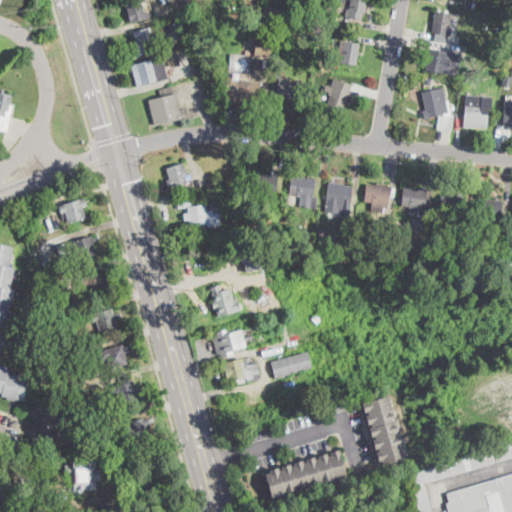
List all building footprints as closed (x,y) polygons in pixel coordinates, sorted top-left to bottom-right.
[(141,21),(132,24),(131,20),(130,18),(125,2),(130,0),(141,0),(144,8),(146,16),(147,19),(141,21)] [(367,0),(366,9),(366,11),(366,14),(363,13),(362,19),(361,19),(347,17),(345,16),(347,9),(349,10),(351,0),(367,0)] [(223,19),(215,20),(214,11),(222,10),(223,19)] [(452,28),(451,35),(447,35),(446,42),(434,40),(435,33),(433,33),(434,23),(435,21),(436,11),(451,13),(452,14),(450,27),(452,28)] [(510,16),(509,24),(500,23),(501,15),(510,16)] [(218,27),(218,37),(206,37),(206,27),(218,27)] [(149,28),(152,37),(155,36),(156,36),(158,43),(159,48),(156,49),(140,53),(139,50),(139,48),(134,32),(144,29),(149,28)] [(277,38),(275,54),(265,52),(267,36),(273,37),(272,38),(277,38)] [(360,44),(356,66),(342,63),(343,53),(338,52),(338,51),(339,47),(340,48),(341,41),(360,44)] [(461,54),(457,75),(433,71),(426,70),(428,59),(428,57),(429,54),(432,54),(433,49),(461,54)] [(250,53),(231,53),(229,86),(249,87),(250,53)] [(167,76),(137,84),(132,63),(162,56),(167,76)] [(504,62),(498,68),(495,65),(500,59),(504,62)] [(511,75),(511,85),(503,85),(504,75),(505,75),(511,75)] [(261,81),(260,99),(252,99),(252,101),(226,99),(226,97),(227,83),(227,79),(246,80),(261,81)] [(303,82),(300,100),(277,97),(279,79),(303,82)] [(345,104),(341,114),(326,108),(331,96),(324,93),(327,84),(350,93),(347,101),(345,104)] [(173,86),(180,109),(186,107),(186,108),(188,116),(155,125),(152,114),(151,112),(148,100),(161,96),(159,89),(173,85),(173,86)] [(443,87),(446,100),(448,100),(451,112),(451,114),(455,115),(454,116),(454,118),(452,130),(451,130),(438,128),(437,128),(439,116),(444,116),(444,114),(443,114),(425,119),(424,115),(423,113),(423,111),(426,110),(422,92),(443,87)] [(0,91),(12,95),(10,104),(14,104),(11,117),(9,132),(5,131),(0,130),(0,91)] [(492,107),(491,110),(489,110),(488,129),(469,127),(467,127),(464,127),(467,95),(493,97),(492,107)] [(511,126),(509,126),(503,126),(505,105),(511,105),(511,126)] [(184,163),(187,174),(191,173),(193,180),(182,183),(168,188),(168,185),(166,180),(170,179),(167,168),(184,163)] [(209,185),(196,188),(193,177),(193,176),(205,173),(206,172),(209,185)] [(278,177),(277,195),(252,194),(253,175),(278,177)] [(315,178),(312,208),(300,206),(301,196),(289,194),(291,175),(315,178)] [(351,200),(350,204),(340,203),(338,215),(326,213),(329,183),(352,185),(353,185),(351,200)] [(388,203),(387,208),(379,207),(379,205),(372,204),(373,203),(365,202),(367,183),(390,186),(388,203)] [(427,188),(425,209),(422,208),(417,208),(409,207),(409,206),(402,205),(404,187),(422,189),(422,187),(423,187),(425,187),(427,188)] [(468,197),(467,217),(440,214),(441,197),(448,197),(448,195),(468,197)] [(83,207),(86,218),(69,222),(66,212),(61,213),(59,206),(85,198),(86,201),(87,204),(87,206),(83,207)] [(502,201),(501,210),(500,220),(476,218),(478,200),(487,201),(487,199),(502,201)] [(191,200),(191,205),(206,205),(207,210),(212,209),(213,209),(213,213),(219,213),(219,214),(219,225),(213,226),(208,226),(208,224),(190,225),(190,220),(184,221),(184,215),(188,214),(188,208),(178,208),(178,201),(191,200)] [(380,226),(379,238),(374,238),(357,236),(358,227),(358,226),(359,219),(361,219),(380,221),(380,226)] [(465,227),(464,232),(453,231),(453,227),(454,219),(466,220),(465,227)] [(303,225),(301,232),(291,230),(292,223),(303,225)] [(411,247),(410,252),(394,250),(396,226),(401,226),(412,228),(411,247)] [(332,245),(319,244),(321,228),(327,228),(327,230),(333,231),(332,245)] [(93,241),(97,254),(79,259),(76,249),(59,254),(57,245),(94,235),(95,238),(95,240),(95,241),(93,241)] [(13,311),(8,334),(4,333),(0,352),(0,243),(14,247),(9,267),(15,268),(11,288),(15,289),(10,310),(13,311)] [(390,247),(387,270),(371,268),(373,253),(381,254),(382,246),(390,247)] [(262,268),(247,272),(245,265),(243,260),(242,256),(258,252),(262,268)] [(442,263),(438,273),(431,270),(435,260),(442,263)] [(101,271),(102,274),(108,272),(110,280),(105,282),(107,290),(89,295),(86,284),(82,285),(80,277),(101,271)] [(41,287),(38,277),(51,273),(52,276),(53,281),(54,283),(41,287)] [(221,285),(222,289),(231,287),(234,297),(238,296),(242,311),(218,317),(215,306),(214,303),(210,288),(221,285)] [(329,311),(318,323),(312,317),(323,306),(329,311)] [(113,308),(114,313),(118,312),(120,318),(116,320),(117,325),(100,330),(97,320),(93,322),(90,314),(113,308)] [(66,318),(53,322),(51,314),(63,310),(64,311),(65,316),(66,318)] [(234,354),(222,357),(216,335),(233,331),(238,329),(240,329),(243,328),(243,330),(247,345),(247,346),(246,347),(233,350),(234,354)] [(127,353),(130,363),(111,368),(107,356),(104,357),(102,350),(128,342),(131,351),(127,353)] [(276,378),(275,378),(272,365),(271,361),(308,351),(312,367),(276,378)] [(246,357),(247,363),(254,361),(255,363),(259,378),(239,383),(236,384),(235,380),(228,382),(223,363),(246,357)] [(29,378),(23,401),(12,398),(9,397),(1,396),(2,393),(0,392),(0,368),(10,371),(9,374),(29,378)] [(136,392),(139,399),(121,404),(119,395),(114,396),(111,386),(125,382),(123,379),(132,376),(136,390),(136,392)] [(388,396),(408,459),(384,467),(383,464),(382,462),(382,460),(379,461),(376,453),(379,452),(379,451),(379,449),(378,447),(375,448),(373,440),(375,440),(376,439),(375,436),(374,435),(372,435),(370,428),(372,427),(371,425),(370,422),(368,423),(366,416),(367,415),(369,415),(368,415),(368,413),(367,410),(364,411),(362,404),(388,396)] [(63,405),(55,448),(33,444),(34,435),(35,430),(38,415),(39,410),(40,401),(63,405)] [(147,426),(150,435),(132,441),(129,431),(123,433),(121,425),(148,416),(151,425),(147,426)] [(434,511),(426,480),(511,457),(511,443),(410,470),(420,511),(434,511)] [(339,450),(345,468),(347,475),(282,495),(274,497),(273,498),(266,475),(270,473),(269,470),(279,467),(279,470),(282,470),(281,466),(290,464),(291,467),(295,466),(294,463),(302,460),(303,464),(306,463),(305,460),(314,457),(315,460),(319,459),(318,456),(327,453),(328,456),(331,455),(330,452),(339,450)] [(96,459),(96,469),(101,469),(101,480),(97,480),(97,489),(70,491),(69,475),(65,476),(64,466),(73,465),(73,460),(96,459)] [(451,511),(511,511),(511,473),(446,489),(451,511)]
